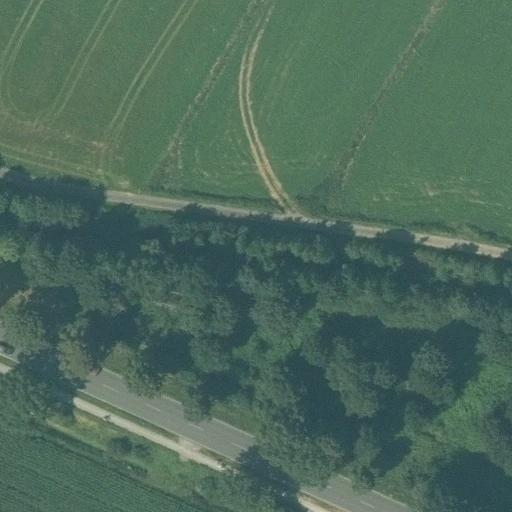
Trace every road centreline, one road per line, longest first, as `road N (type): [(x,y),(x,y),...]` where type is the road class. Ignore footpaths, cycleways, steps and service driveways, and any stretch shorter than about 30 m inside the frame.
road 1 (track): [(0,175),(67,193),(511,257)]
road 2 (secondary): [(0,343),(369,511)]
